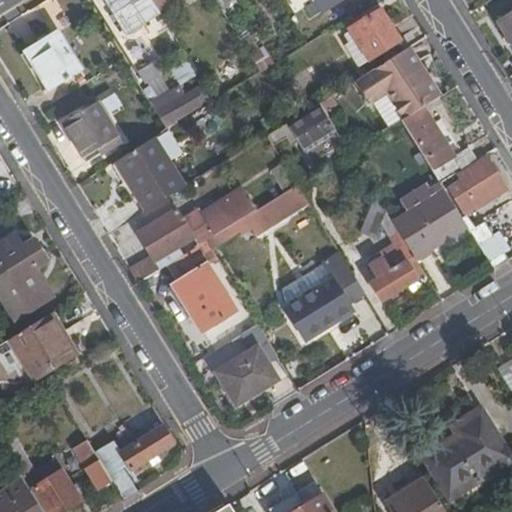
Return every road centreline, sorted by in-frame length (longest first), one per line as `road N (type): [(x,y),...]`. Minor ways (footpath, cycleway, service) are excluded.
road 1 (unclassified): [(0,103),(225,467)]
road 2 (tertiary): [(511,290),(225,467)]
road 3 (unclassified): [(437,0),(511,120)]
